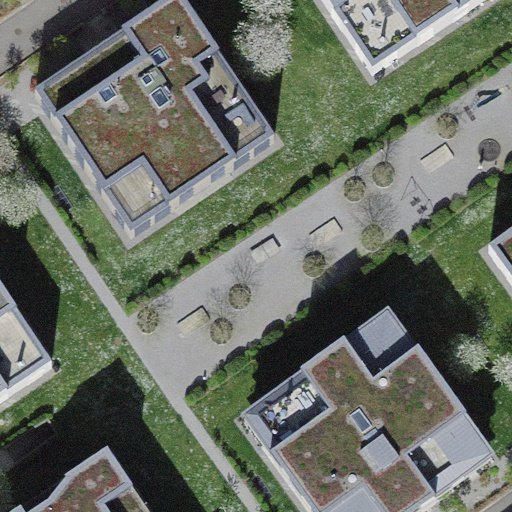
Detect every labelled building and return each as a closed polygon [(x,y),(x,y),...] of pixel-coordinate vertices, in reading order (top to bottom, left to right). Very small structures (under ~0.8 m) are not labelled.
[(490,0),(313,0),(364,80),(490,0)] [(278,147),(187,5),(43,96),(134,238),(278,147)] [(511,231),(483,252),(511,294),(511,231)] [(0,412),(54,375),(0,295),(0,412)] [(426,511),(487,469),(383,322),(236,425),(297,511),(426,511)] [(159,511),(115,447),(16,511),(159,511)]
